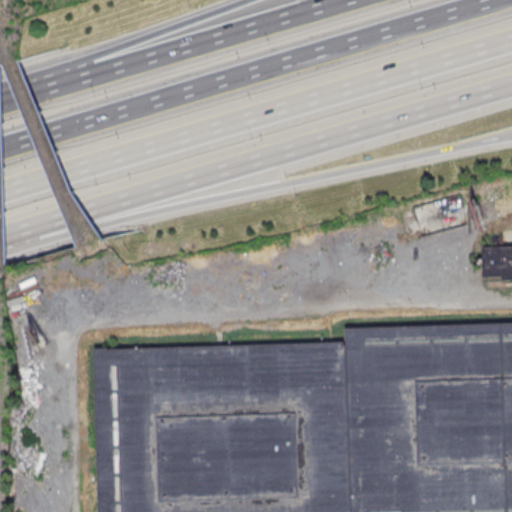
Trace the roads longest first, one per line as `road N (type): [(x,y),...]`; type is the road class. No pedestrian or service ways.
road 1 (motorway): [(0,198),(511,42)]
road 2 (motorway): [(502,0),(0,152)]
road 3 (motorway): [(19,227),(511,90)]
road 4 (motorway): [(19,227),(91,228),(511,136)]
road 5 (motorway): [(356,0),(55,91)]
road 6 (motorway): [(261,0),(55,91)]
